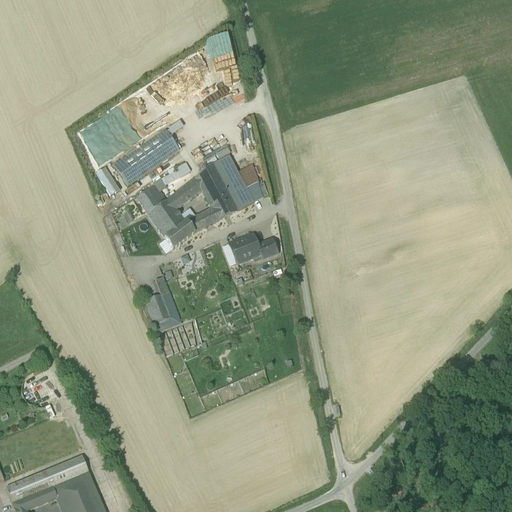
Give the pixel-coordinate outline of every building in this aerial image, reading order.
[(194,56),(176,65),(181,76),(199,66),(194,56)] [(149,109),(134,119),(146,135),(160,125),(149,109)] [(194,141),(198,148),(221,134),(218,127),(194,141)] [(122,133),(95,151),(106,167),(133,148),(122,133)] [(165,133),(114,168),(127,188),(178,153),(165,133)] [(253,205),(228,158),(214,166),(239,213),(253,205)] [(239,213),(214,166),(195,180),(201,192),(211,212),(218,224),(239,213)] [(201,192),(195,180),(189,184),(195,197),(201,192)] [(195,197),(189,184),(178,192),(186,204),(195,197)] [(263,185),(258,187),(262,200),(268,198),(263,185)] [(178,192),(165,202),(154,187),(136,200),(157,230),(168,222),(169,223),(179,216),(176,211),(186,204),(178,192)] [(211,212),(198,219),(205,230),(218,224),(211,212)] [(179,216),(169,223),(168,222),(157,230),(172,252),(195,236),(188,226),(186,223),(185,224),(179,216)] [(198,219),(188,223),(189,225),(188,226),(195,236),(205,230),(198,219)] [(253,237),(228,247),(231,253),(236,266),(253,260),(252,256),(258,254),(262,262),(277,256),(272,242),(257,248),(253,237)] [(230,269),(236,266),(231,253),(224,255),(230,269)] [(160,297),(169,294),(163,278),(154,281),(160,297)] [(145,303),(150,301),(145,289),(140,291),(145,303)] [(150,301),(145,303),(156,334),(180,325),(169,294),(160,297),(150,301)] [(57,399),(58,392),(56,385),(52,379),(46,375),(39,374),(32,376),(26,380),(23,386),(21,393),(23,400),(27,406),(33,410),(40,411),(47,409),(53,405),(57,399)] [(62,412),(0,437),(0,457),(69,430),(62,412)] [(71,435),(0,463),(0,474),(3,483),(78,453),(71,435)] [(81,459),(6,490),(12,506),(52,489),(88,475),(81,459)] [(103,511),(88,475),(52,489),(56,500),(61,511),(103,511)] [(52,489),(12,506),(15,511),(16,511),(26,511),(56,500),(52,489)]
